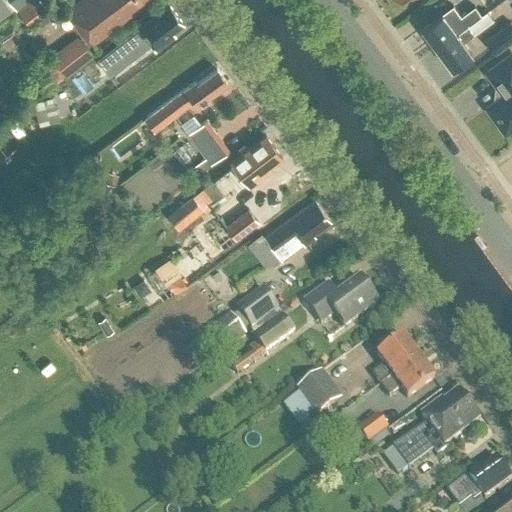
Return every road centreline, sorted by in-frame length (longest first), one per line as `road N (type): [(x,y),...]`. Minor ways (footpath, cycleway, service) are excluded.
road 1 (unclassified): [(511,432),(193,0)]
road 2 (secondary): [(511,240),(335,0)]
